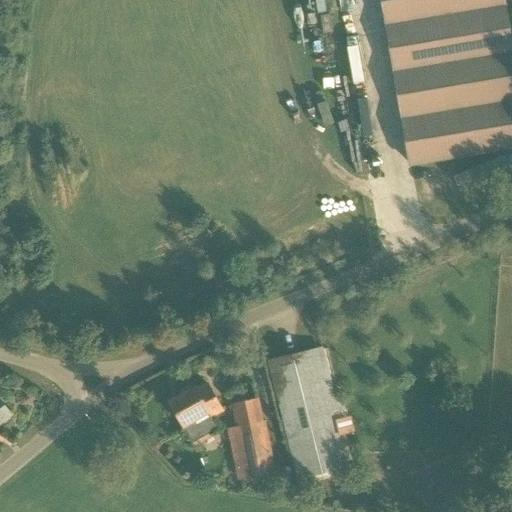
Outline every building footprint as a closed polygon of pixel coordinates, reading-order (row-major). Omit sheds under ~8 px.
[(382,0),(411,165),(511,147),(511,45),(504,0),(382,0)] [(316,349),(269,361),(298,478),(345,466),(316,349)] [(180,394),(169,401),(179,418),(183,426),(184,426),(193,442),(204,436),(217,428),(211,416),(222,410),(207,383),(197,389),(195,386),(192,388),(191,386),(188,385),(180,390),(179,392),(180,394)] [(271,469),(269,461),(256,398),(231,403),(246,474),(271,469)] [(0,423),(11,415),(0,399),(0,423)]
